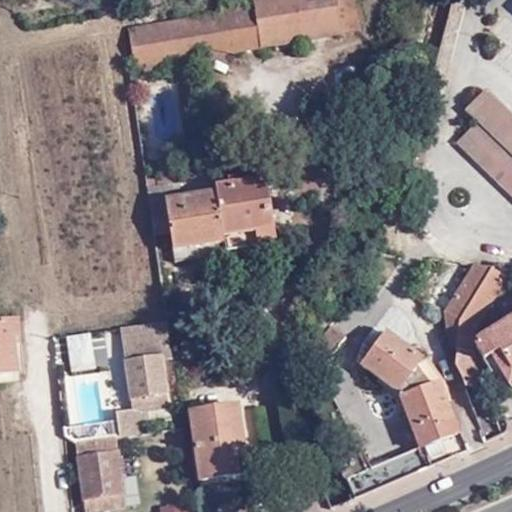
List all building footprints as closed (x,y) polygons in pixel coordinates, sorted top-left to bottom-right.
[(217,0),(220,18),(256,12),(253,0),(217,0)] [(332,2),(339,38),(360,35),(354,0),(253,0),(256,12),(332,2)] [(256,12),(220,18),(129,31),(136,68),(339,38),(332,2),(256,12)] [(511,100),(498,87),(477,109),(489,122),(470,141),(511,179),(511,100)] [(425,140),(440,143),(447,106),(432,104),(425,140)] [(236,174),(237,182),(219,186),(220,193),(226,233),(280,225),(270,168),(236,174)] [(148,180),(149,188),(173,184),(172,176),(148,180)] [(173,184),(149,188),(156,230),(172,228),(176,247),(227,240),(226,233),(220,193),(176,199),(173,184)] [(283,239),(280,225),(226,233),(227,240),(228,248),(283,239)] [(478,357),(480,340),(480,329),(511,278),(498,270),(496,273),(466,312),(463,338),(462,350),(454,372),(465,380),(467,386),(485,379),(478,357)] [(476,271),(472,277),(481,283),(457,319),(461,337),(462,350),(463,338),(466,312),(496,273),(476,271)] [(442,320),(448,352),(462,350),(461,337),(457,319),(481,283),(472,277),(442,320)] [(511,320),(480,340),(478,357),(486,364),(492,361),(510,388),(511,386),(511,320)] [(167,326),(119,333),(122,349),(130,401),(132,413),(115,416),(119,441),(144,437),(142,418),(168,414),(161,365),(173,364),(167,326)] [(365,366),(387,337),(372,326),(359,343),(353,360),(365,366)] [(299,377),(303,388),(334,448),(349,443),(318,382),(326,381),(329,359),(343,342),(330,331),(310,351),(301,371),(299,377)] [(65,337),(70,373),(96,370),(90,333),(65,337)] [(24,376),(16,335),(0,336),(0,390),(5,390),(19,388),(18,378),(24,376)] [(422,363),(388,337),(365,366),(364,368),(399,394),(417,371),(422,363)] [(417,371),(399,394),(401,395),(427,384),(417,371)] [(428,465),(466,449),(437,379),(427,384),(401,395),(421,445),(428,465)] [(224,471),(227,480),(245,477),(239,443),(246,442),(239,406),(190,414),(200,476),(224,471)] [(125,511),(129,511),(117,441),(77,446),(87,511),(125,511)] [(349,443),(334,448),(358,495),(372,488),(363,470),(349,443)] [(372,488),(428,465),(421,445),(363,470),(372,488)] [(202,484),(227,480),(224,471),(200,476),(202,484)] [(188,511),(187,503),(160,508),(160,511),(188,511)]
